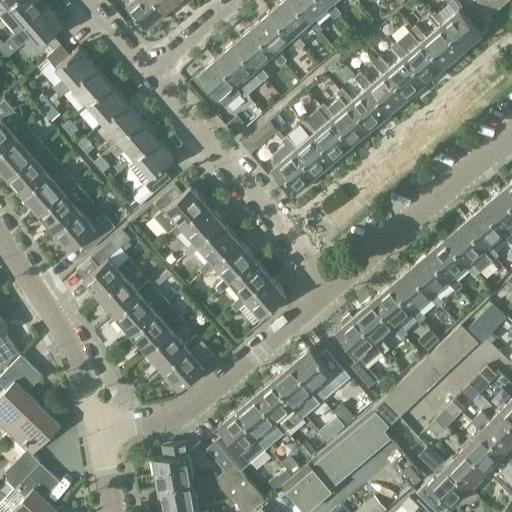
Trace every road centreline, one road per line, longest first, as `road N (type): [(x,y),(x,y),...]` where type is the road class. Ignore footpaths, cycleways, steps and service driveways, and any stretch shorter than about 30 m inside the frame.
road 1 (residential): [(333,284),(148,69)]
road 2 (residential): [(102,429),(197,399),(333,284)]
road 3 (residential): [(333,284),(511,134)]
road 4 (residential): [(102,429),(81,367),(0,237)]
